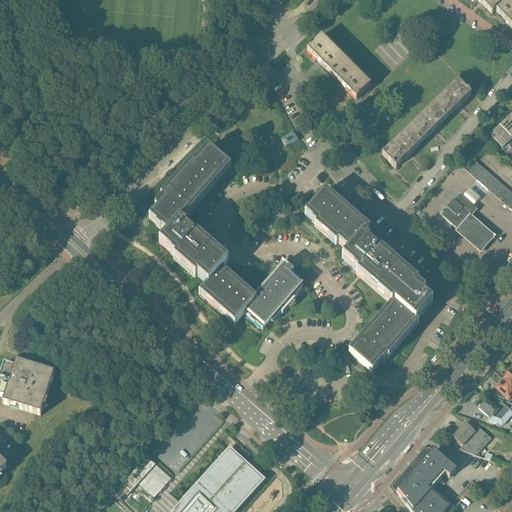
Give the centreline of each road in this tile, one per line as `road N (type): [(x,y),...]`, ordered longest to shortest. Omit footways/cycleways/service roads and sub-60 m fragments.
road 1 (residential): [(332,147),(300,183),(235,195),(221,211),(231,244),(303,254),(348,306),(346,331),(285,339),(271,365)]
road 2 (residential): [(72,244),(282,41)]
road 3 (residential): [(271,365),(282,381),(301,388),(389,379),(415,355),(463,280)]
road 4 (secondary): [(345,487),(502,314)]
road 5 (tertiary): [(240,395),(72,244)]
road 6 (residential): [(393,217),(511,76)]
road 7 (tertiary): [(345,487),(240,395)]
